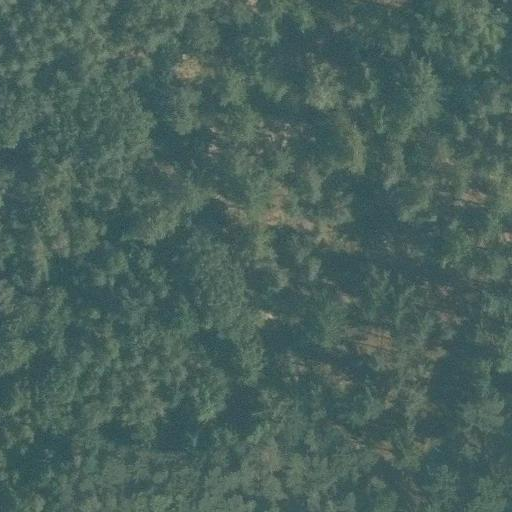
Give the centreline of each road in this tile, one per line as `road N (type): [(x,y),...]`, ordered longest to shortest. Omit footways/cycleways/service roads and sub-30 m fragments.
road 1 (track): [(374,511),(99,63)]
road 2 (track): [(0,140),(180,0)]
